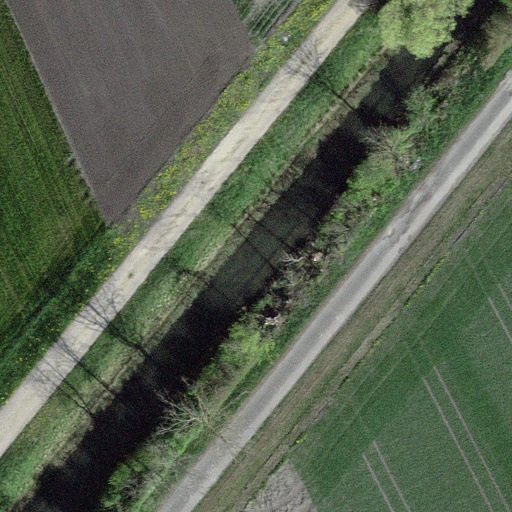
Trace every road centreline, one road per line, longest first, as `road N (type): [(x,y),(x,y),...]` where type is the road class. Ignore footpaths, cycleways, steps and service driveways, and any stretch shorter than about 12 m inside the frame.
road 1 (track): [(511,67),(147,511)]
road 2 (track): [(337,0),(0,411)]
